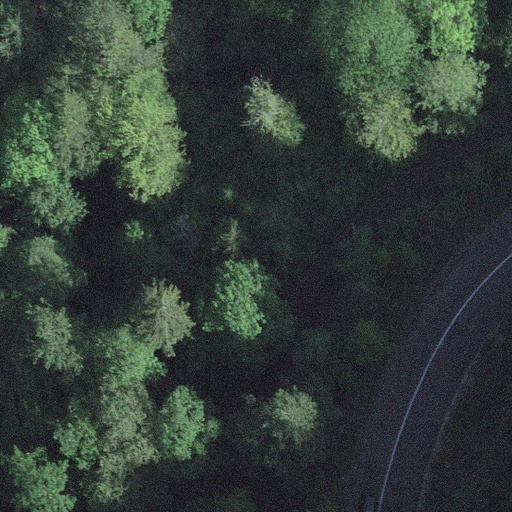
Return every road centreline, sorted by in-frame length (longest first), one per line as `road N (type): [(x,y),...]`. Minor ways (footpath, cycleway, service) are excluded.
road 1 (unclassified): [(207,511),(286,344),(364,230),(459,157),(511,132)]
road 2 (secondary): [(511,253),(438,343),(393,449),(378,511)]
